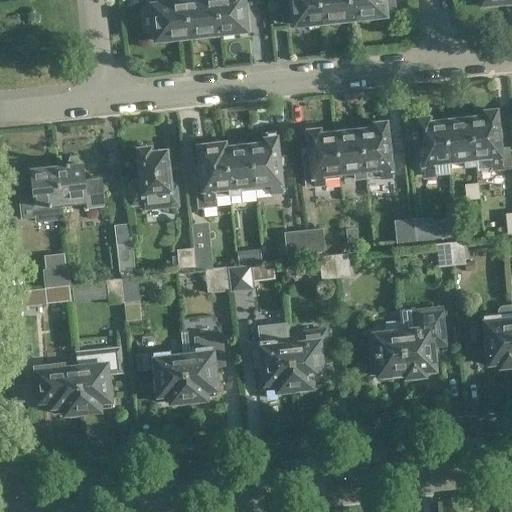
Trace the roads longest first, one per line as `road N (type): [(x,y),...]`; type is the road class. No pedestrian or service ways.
road 1 (residential): [(0,506),(511,445)]
road 2 (residential): [(105,95),(436,59)]
